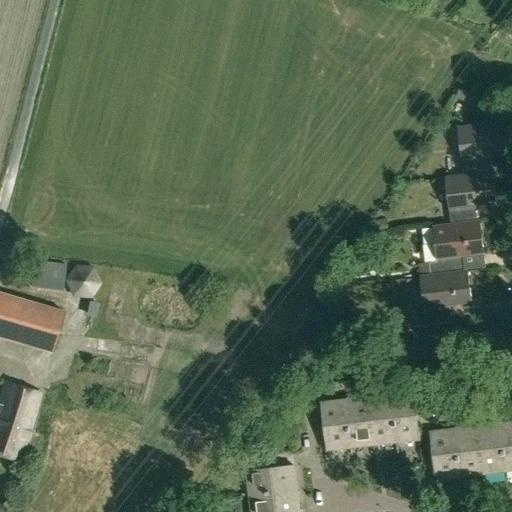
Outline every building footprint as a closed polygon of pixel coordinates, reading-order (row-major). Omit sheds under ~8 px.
[(482,96),(479,107),(497,111),(500,101),(482,96)] [(459,127),(465,175),(465,177),(492,173),(492,171),(490,160),(495,159),(494,154),(511,152),(507,121),(459,127)] [(447,177),(452,224),(452,226),(479,222),(479,221),(477,203),(498,201),(495,171),(492,171),(492,173),(465,177),(465,175),(447,177)] [(389,225),(387,218),(377,220),(379,227),(389,225)] [(430,262),(432,274),(432,275),(465,272),(466,271),(464,253),(486,251),(482,221),(479,221),(479,222),(452,226),(452,224),(434,226),(438,261),(430,262)] [(36,260),(32,287),(65,291),(67,264),(36,260)] [(78,265),(68,280),(74,295),(91,298),(101,284),(94,268),(78,265)] [(414,312),(416,326),(453,322),(451,303),(472,300),(469,270),(466,271),(465,272),(432,275),(432,274),(422,276),(426,310),(414,312)] [(0,291),(0,338),(53,354),(66,311),(0,291)] [(0,454),(20,461),(40,393),(5,383),(0,399),(0,454)] [(415,391),(391,394),(397,443),(420,440),(415,391)] [(391,394),(369,397),(374,446),(397,443),(391,394)] [(369,397),(346,399),(352,448),(374,446),(369,397)] [(346,399),(322,402),(328,451),(352,448),(346,399)] [(511,421),(499,423),(505,472),(511,470),(511,421)] [(499,423),(477,425),(483,474),(505,472),(499,423)] [(477,425),(454,428),(460,477),(483,474),(477,425)] [(454,428),(431,431),(437,480),(460,477),(454,428)] [(249,472),(251,495),(299,490),(296,466),(249,472)] [(251,495),(253,511),(301,511),(299,490),(251,495)]
